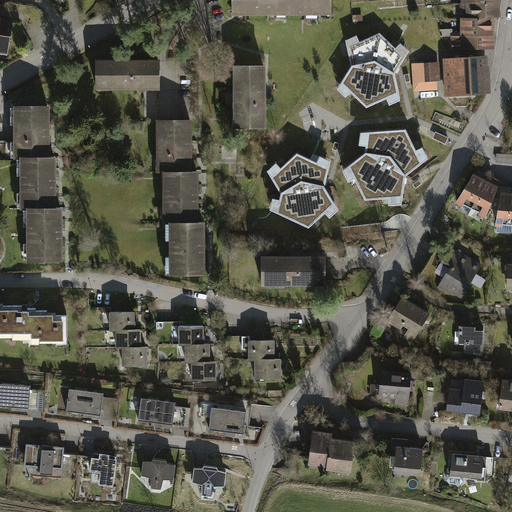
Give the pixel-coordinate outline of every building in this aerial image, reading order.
[(289,16),(288,0),(232,0),(233,16),(289,16)] [(338,16),(337,0),(288,0),(289,16),(338,16)] [(502,2),(464,3),(464,19),(503,18),(502,2)] [(0,18),(0,53),(10,55),(15,21),(0,18)] [(497,36),(497,20),(463,20),(464,36),(497,36)] [(405,56),(380,30),(347,46),(350,64),(340,79),(366,106),(399,91),(394,75),(405,56)] [(498,49),(497,36),(464,36),(453,37),(454,50),(498,49)] [(492,58),(445,60),(446,77),(493,75),(492,58)] [(162,62),(97,62),(97,91),(163,91),(162,62)] [(439,63),(407,65),(408,84),(412,83),(413,93),(438,91),(438,82),(441,81),(439,63)] [(270,69),(237,68),(237,128),(270,129),(270,69)] [(493,75),(446,77),(447,95),(494,93),(493,75)] [(23,160),(53,159),(53,107),(16,108),(16,160),(23,160)] [(163,174),(194,173),(193,121),(156,122),(157,174),(163,174)] [(368,129),(364,151),(348,163),(364,199),(403,195),(405,175),(422,162),(405,127),(368,129)] [(333,200),(324,184),(328,167),(296,151),(270,176),(279,191),(276,212),(308,226),(333,200)] [(511,154),(497,155),(497,165),(511,164),(511,154)] [(29,211),(61,211),(60,159),(53,159),(23,160),(24,211),(29,211)] [(169,225),(201,225),(201,173),(194,173),(163,174),(164,225),(169,225)] [(485,183),(472,176),(454,205),(470,214),(485,183)] [(486,221),(498,188),(485,183),(470,214),(486,221)] [(511,226),(511,194),(501,193),(494,226),(511,229),(511,226)] [(29,211),(29,263),(67,262),(67,211),(61,211),(29,211)] [(169,225),(170,277),(208,276),(207,225),(201,225),(169,225)] [(439,287),(461,300),(480,268),(476,265),(477,263),(452,248),(439,270),(446,275),(439,287)] [(330,258),(262,258),(263,288),(330,287),(330,258)] [(414,340),(429,316),(400,298),(386,322),(414,340)] [(0,338),(32,339),(32,348),(72,348),(72,318),(59,318),(59,315),(35,315),(35,313),(23,313),(23,308),(8,308),(8,305),(0,304),(0,338)] [(113,308),(97,308),(97,321),(113,321),(113,331),(120,331),(139,331),(139,313),(113,313),(113,308)] [(182,323),(159,323),(158,336),(182,336),(182,346),(189,346),(208,347),(208,328),(182,328),(182,323)] [(463,355),(481,356),(482,333),(474,333),(474,329),(457,329),(457,345),(463,345),(463,355)] [(139,331),(120,331),(120,349),(126,349),(145,349),(145,331),(139,331)] [(252,338),(227,337),(227,350),(251,350),(251,361),(258,361),(278,361),(278,342),(252,342),(252,338)] [(208,347),(189,346),(189,364),(195,364),(214,365),(215,347),(208,347)] [(145,349),(126,349),(126,365),(152,365),(152,349),(145,349)] [(278,361),(258,361),(258,380),(285,380),(285,361),(278,361)] [(214,365),(195,364),(195,380),(221,381),(221,365),(214,365)] [(379,371),(377,405),(387,405),(387,408),(408,409),(410,378),(394,377),(395,372),(379,371)] [(159,380),(144,378),(144,384),(158,386),(159,380)] [(449,390),(446,413),(479,417),(483,383),(464,381),(463,392),(449,390)] [(511,382),(501,381),(497,411),(511,413),(511,382)] [(34,387),(0,384),(0,406),(12,407),(12,410),(47,413),(48,391),(34,390),(34,387)] [(108,395),(73,391),(71,412),(84,413),(84,417),(118,422),(121,400),(108,399),(108,395)] [(143,410),(144,400),(131,398),(130,409),(143,410)] [(181,404),(145,400),(142,422),(157,424),(157,427),(191,431),(194,409),(180,408),(181,404)] [(251,413),(215,409),(212,430),(249,435),(250,423),(251,413)] [(349,477),(354,443),(330,440),(331,434),(312,432),(307,468),(325,470),(325,474),(349,477)] [(404,442),(391,441),(390,453),(395,454),(392,477),(419,479),(422,451),(403,449),(404,442)] [(65,445),(26,442),(23,473),(76,476),(78,453),(65,452),(65,445)] [(0,471),(11,472),(12,449),(0,448),(0,471)] [(93,452),(91,470),(102,471),(100,483),(113,484),(117,454),(93,452)] [(492,459),(450,456),(447,487),(462,489),(463,479),(480,481),(481,475),(491,476),(492,459)] [(153,460),(144,460),(142,474),(152,477),(152,487),(162,488),(164,478),(174,478),(176,464),(168,462),(167,459),(154,458),(153,460)] [(204,467),(195,467),(193,481),(203,483),(203,494),(213,495),(215,485),(225,485),(227,471),(219,469),(218,466),(205,464),(204,467)]
